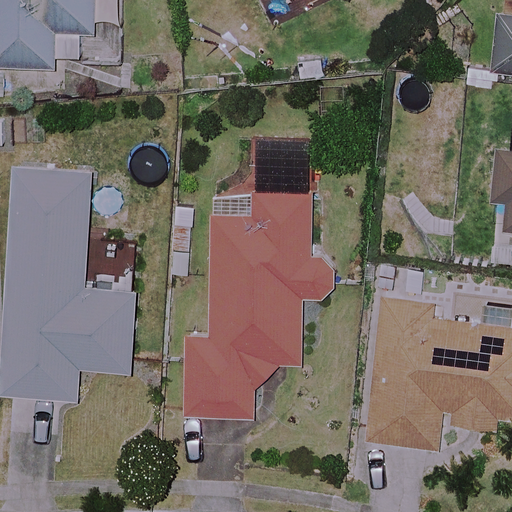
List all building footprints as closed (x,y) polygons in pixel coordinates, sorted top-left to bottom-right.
[(0,0),(0,66),(57,68),(59,19),(125,21),(125,0),(0,0)] [(511,12),(503,12),(496,70),(511,71),(511,12)] [(0,114),(0,148),(13,148),(13,115),(0,114)] [(508,205),(505,231),(511,231),(511,149),(503,148),(495,203),(508,205)] [(99,170),(21,165),(6,393),(81,398),(83,365),(137,369),(142,289),(92,286),(99,170)] [(256,408),(257,377),(280,378),(280,360),(293,360),(311,361),(312,293),(340,293),(340,254),(319,254),(320,192),(215,191),(213,335),(189,335),(188,414),(256,415),(256,408)] [(511,324),(448,318),(450,303),(384,297),(370,438),(440,445),(443,421),(498,427),(499,417),(511,418),(511,324)]
